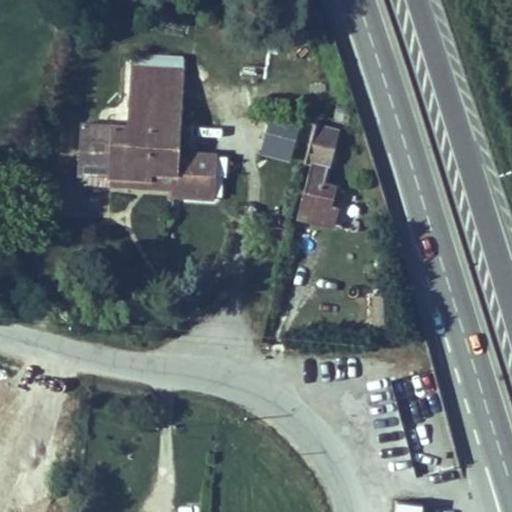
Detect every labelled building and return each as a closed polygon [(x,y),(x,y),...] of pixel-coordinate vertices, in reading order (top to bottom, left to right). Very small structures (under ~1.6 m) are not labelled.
[(177,152),(182,67),(133,64),(129,126),(81,123),(78,182),(110,184),(111,176),(150,179),(150,171),(175,173),(174,195),(213,197),(215,154),(212,154),(185,152),(177,152)] [(291,158),(300,122),(270,114),(260,150),(291,158)] [(340,122),(318,117),(316,126),(337,131),(340,122)] [(212,154),(214,124),(186,123),(185,152),(212,154)] [(324,188),(337,131),(316,126),(306,161),(311,162),(297,216),(333,225),(337,206),(330,204),(334,190),(324,188)] [(215,191),(226,192),(230,153),(219,152),(215,191)] [(174,188),(175,173),(150,171),(150,179),(111,176),(110,184),(174,188)] [(337,206),(341,192),(334,190),(330,204),(337,206)] [(397,511),(443,511),(444,508),(398,503),(397,511)]
